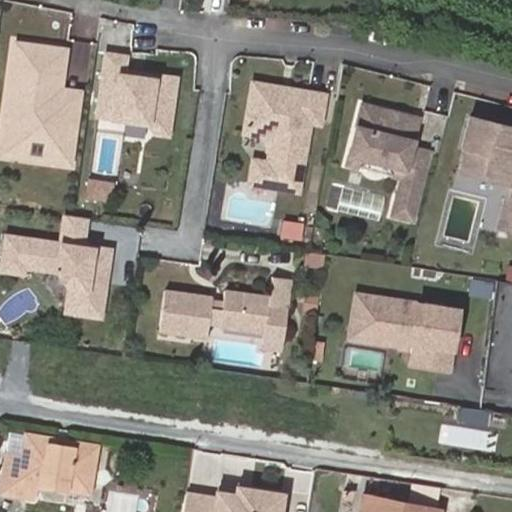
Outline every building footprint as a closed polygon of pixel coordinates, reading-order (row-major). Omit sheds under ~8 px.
[(49,99),(57,46),(18,40),(3,152),(23,155),(25,138),(50,141),(47,158),(72,161),(81,98),(60,95),(59,100),(49,99)] [(60,95),(81,98),(82,89),(62,86),(68,47),(57,46),(49,99),(59,100),(60,95)] [(127,54),(108,51),(99,113),(150,120),(157,130),(170,132),(178,75),(144,71),(143,75),(125,72),(125,68),(127,54)] [(326,91),(294,86),(293,92),(282,90),(283,84),(254,79),(245,129),(262,132),(272,145),(269,160),(266,182),(300,187),(311,118),(321,120),(326,91)] [(413,143),(420,114),(406,111),(403,113),(397,112),(395,108),(364,100),(349,159),(361,162),(373,156),(387,159),(394,171),(404,173),(402,181),(422,187),(431,148),(413,143)] [(511,180),(502,222),(511,224),(511,122),(472,112),(465,141),(469,142),(463,166),(511,178),(511,180)] [(23,155),(47,158),(50,141),(25,138),(23,155)] [(361,162),(394,171),(387,159),(373,156),(361,162)] [(266,182),(269,160),(255,157),(251,179),(266,182)] [(422,187),(402,181),(399,194),(419,199),(422,187)] [(419,199),(399,194),(394,211),(414,216),(419,199)] [(85,214),(66,210),(61,240),(6,231),(1,265),(22,268),(23,262),(56,267),(68,284),(66,295),(82,298),(80,310),(99,313),(109,248),(87,244),(82,237),(85,214)] [(303,237),(305,221),(285,218),(283,234),(303,237)] [(323,265),(324,251),(310,249),(306,248),(304,262),(323,265)] [(166,288),(159,327),(207,335),(209,321),(220,323),(220,324),(284,335),(288,306),(287,306),(292,279),(273,276),(270,296),(226,289),(223,307),(211,305),(213,295),(166,288)] [(82,298),(66,295),(64,308),(80,310),(82,298)] [(369,337),(375,298),(354,295),(347,338),(368,341),(399,346),(400,342),(369,337)] [(446,371),(456,311),(375,298),(369,337),(400,342),(399,346),(399,350),(413,352),(411,366),(446,371)] [(511,317),(504,316),(497,362),(511,364),(511,317)] [(30,434),(30,437),(102,447),(102,446),(30,434)] [(102,447),(30,437),(29,441),(101,452),(102,447)] [(101,452),(29,441),(27,456),(25,462),(11,460),(5,494),(33,498),(35,484),(40,485),(96,493),(98,477),(95,477),(96,469),(99,469),(101,452)] [(11,454),(11,460),(25,462),(27,456),(11,454)] [(283,511),(287,492),(242,483),(240,491),(221,488),(220,494),(216,511),(283,511)] [(210,511),(214,493),(190,488),(185,511),(210,511)] [(364,492),(359,511),(438,511),(439,510),(364,492)] [(216,511),(220,494),(214,493),(210,511),(216,511)]
